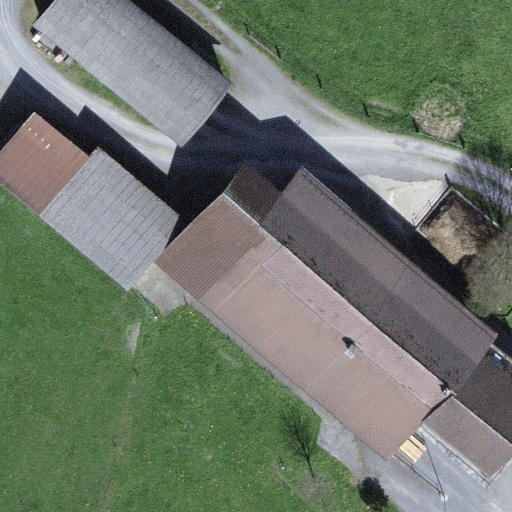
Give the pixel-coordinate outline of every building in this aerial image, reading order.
[(126,0),(56,0),(41,18),(183,134),(226,81),(126,0)] [(0,173),(126,281),(182,216),(102,147),(87,165),(30,116),(0,150),(0,173)] [(511,376),(511,333),(311,162),(294,181),(484,342),(486,339),(511,360),(511,362),(505,370),(511,376)] [(162,261),(388,454),(426,409),(484,342),(294,181),(266,214),(229,182),(162,261)] [(511,362),(511,360),(486,339),(484,342),(426,409),(489,462),(511,435),(511,376),(505,370),(511,362)]
